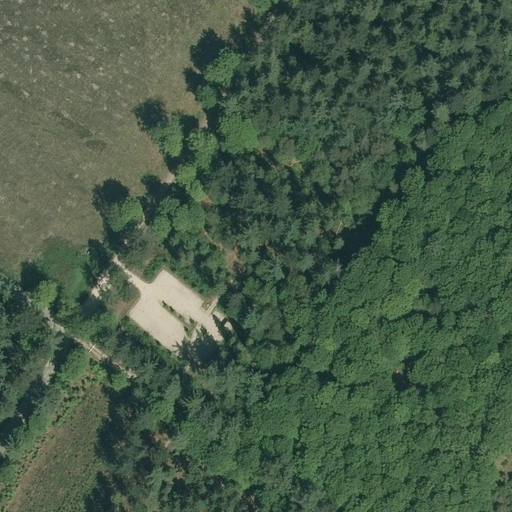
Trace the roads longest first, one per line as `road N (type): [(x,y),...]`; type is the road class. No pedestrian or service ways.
road 1 (track): [(282,0),(113,265)]
road 2 (track): [(511,369),(283,440)]
road 3 (track): [(180,420),(82,342),(61,337)]
road 4 (track): [(290,511),(180,420)]
road 5 (tertiary): [(0,445),(56,356),(60,331)]
road 6 (track): [(113,265),(154,297),(145,308),(190,346)]
